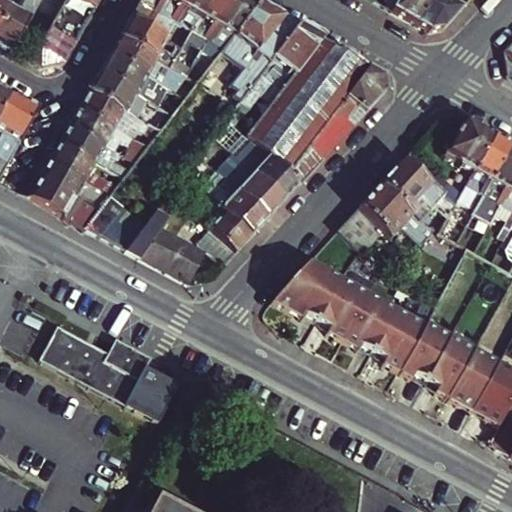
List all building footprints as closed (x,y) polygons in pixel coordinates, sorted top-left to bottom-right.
[(0,0),(0,24),(10,7),(0,0)] [(66,0),(50,29),(30,64),(40,70),(64,65),(100,0),(66,0)] [(157,15),(166,0),(139,0),(137,5),(151,13),(141,30),(147,33),(157,15)] [(174,25),(189,0),(166,0),(157,15),(174,25)] [(211,0),(189,0),(174,25),(190,34),(211,0)] [(236,0),(211,0),(190,34),(207,43),(209,39),(236,0)] [(236,0),(209,39),(207,43),(201,53),(196,61),(200,64),(211,46),(222,52),(256,7),(244,0),(236,0)] [(414,27),(429,0),(398,0),(391,14),(414,27)] [(429,0),(414,27),(426,34),(442,31),(460,12),(448,5),(450,0),(429,0)] [(137,5),(127,22),(141,30),(151,13),(137,5)] [(0,47),(12,54),(31,19),(10,7),(0,24),(0,47)] [(296,30),(256,7),(222,52),(219,56),(240,73),(228,89),(235,94),(231,99),(234,101),(229,107),(234,111),(296,30)] [(50,29),(31,19),(12,54),(30,64),(50,29)] [(117,41),(154,62),(168,69),(180,51),(174,48),(170,56),(159,50),(164,42),(158,39),(147,33),(141,30),(127,22),(117,41)] [(296,30),(234,111),(223,126),(231,132),(246,114),(268,87),(278,95),(319,43),(296,30)] [(164,42),(166,37),(161,34),(158,39),(164,42)] [(207,43),(190,34),(184,43),(189,46),(201,53),(207,43)] [(145,79),(154,62),(117,41),(107,58),(130,71),(145,79)] [(307,152),(368,70),(348,59),(319,43),(278,95),(257,123),(243,141),(252,148),(300,185),(321,162),(307,152)] [(511,43),(503,53),(510,60),(511,62),(511,43)] [(184,54),(196,61),(201,53),(189,46),(184,54)] [(107,58),(97,76),(146,103),(156,85),(145,79),(130,71),(107,58)] [(382,79),(368,70),(307,152),(321,162),(384,94),(382,79)] [(146,103),(97,76),(87,93),(134,119),(137,121),(146,103)] [(184,101),(196,85),(185,79),(173,95),(184,101)] [(0,87),(0,113),(11,94),(0,87)] [(268,87),(246,114),(257,123),(278,95),(268,87)] [(134,119),(87,93),(77,111),(124,136),(134,119)] [(11,94),(0,113),(0,134),(4,136),(0,142),(0,178),(39,109),(11,94)] [(173,95),(161,112),(171,118),(184,101),(173,95)] [(77,111),(68,128),(104,149),(111,153),(116,144),(127,149),(131,140),(130,140),(124,136),(77,111)] [(159,133),(171,118),(161,112),(149,128),(159,133)] [(491,139),(462,123),(443,157),(459,167),(458,169),(471,176),(491,139)] [(149,128),(143,124),(130,140),(131,140),(142,146),(147,149),(159,133),(149,128)] [(68,128),(58,145),(93,166),(107,174),(122,182),(134,167),(127,162),(118,157),(112,165),(99,157),(104,149),(68,128)] [(491,139),(471,176),(459,197),(470,204),(459,223),(466,227),(472,216),(509,149),(491,139)] [(58,145),(48,162),(84,183),(110,198),(122,182),(107,174),(102,183),(88,175),(93,166),(58,145)] [(252,148),(237,164),(285,202),(300,185),(252,148)] [(511,185),(511,150),(509,149),(472,216),(490,225),(494,217),(511,185)] [(401,164),(426,188),(437,176),(411,152),(401,164)] [(134,167),(141,157),(134,153),(127,162),(134,167)] [(48,162),(38,180),(73,200),(84,183),(48,162)] [(222,181),(266,222),(285,202),(237,164),(222,181)] [(378,189),(410,219),(421,207),(429,214),(433,209),(446,221),(451,211),(426,188),(401,164),(378,189)] [(183,178),(168,198),(185,214),(201,195),(183,178)] [(249,240),(266,222),(222,181),(219,178),(212,185),(216,189),(207,201),(223,216),(249,240)] [(83,233),(85,231),(90,224),(67,209),(73,200),(38,180),(28,198),(83,233)] [(500,246),(511,226),(511,225),(511,185),(494,217),(505,224),(495,243),(500,246)] [(337,235),(361,258),(380,237),(388,244),(399,231),(419,249),(434,233),(415,223),(410,219),(378,189),(337,235)] [(82,197),(78,203),(89,210),(97,215),(102,209),(82,197)] [(97,215),(94,219),(90,224),(85,231),(100,239),(122,211),(108,200),(102,209),(97,215)] [(97,215),(89,210),(86,215),(94,219),(97,215)] [(134,221),(122,211),(100,239),(113,247),(134,221)] [(233,258),(249,240),(223,216),(207,234),(233,258)] [(144,229),(134,221),(113,247),(126,253),(144,229)] [(139,261),(186,285),(202,256),(147,225),(146,227),(159,234),(139,261)] [(126,253),(139,261),(159,234),(146,227),(144,229),(126,253)] [(233,258),(207,234),(194,247),(221,271),(233,258)] [(308,266),(272,306),(295,319),(297,315),(305,320),(317,326),(329,333),(337,337),(335,341),(352,350),(354,346),(362,350),(386,363),(394,368),(392,371),(399,375),(424,329),(308,266)] [(295,319),(303,323),(305,320),(297,315),(295,319)] [(424,329),(399,375),(412,382),(414,378),(438,390),(435,395),(458,408),(461,403),(474,410),(497,366),(425,327),(424,329)] [(106,356),(56,329),(37,364),(156,427),(175,391),(143,374),(133,368),(128,379),(119,374),(131,352),(113,343),(106,356)] [(329,333),(327,336),(335,341),(337,337),(329,333)] [(354,346),(352,350),(360,354),(362,350),(354,346)] [(149,362),(131,352),(119,374),(128,379),(133,368),(143,374),(149,362)] [(394,368),(386,363),(384,367),(392,371),(394,368)] [(461,403),(458,408),(472,415),(474,410),(461,403)] [(511,425),(503,420),(489,446),(511,458),(511,425)] [(181,511),(156,498),(150,511),(151,511),(181,511)]
